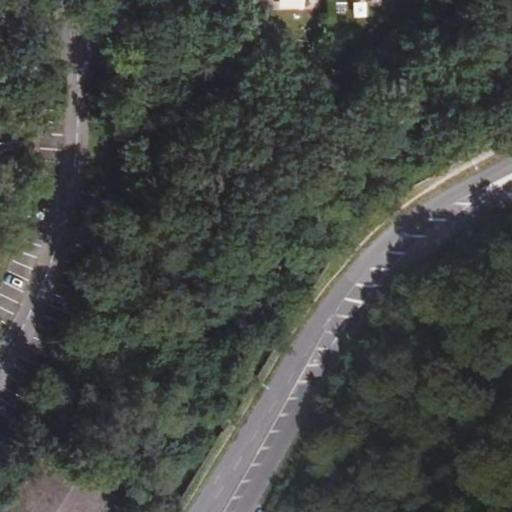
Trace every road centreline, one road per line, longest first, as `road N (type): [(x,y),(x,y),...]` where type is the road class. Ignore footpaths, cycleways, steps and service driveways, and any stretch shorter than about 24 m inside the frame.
road 1 (unknown): [(511,43),(464,75),(64,223)]
road 2 (secondary): [(511,168),(397,229),(366,261),(328,305),(198,511)]
road 3 (secondary): [(245,511),(337,350),(376,299),(407,265),(511,188)]
